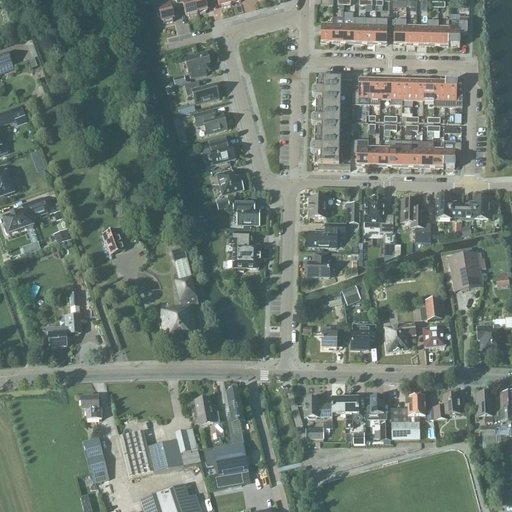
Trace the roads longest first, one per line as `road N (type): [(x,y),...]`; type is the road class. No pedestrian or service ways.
road 1 (residential): [(469,188),(468,71),(309,62),(303,13)]
road 2 (tertiary): [(0,382),(286,375)]
road 3 (residential): [(286,192),(262,173),(228,40),(303,13)]
road 4 (tertiary): [(286,375),(511,381)]
road 5 (residential): [(286,375),(286,192)]
road 6 (residential): [(292,185),(469,188)]
